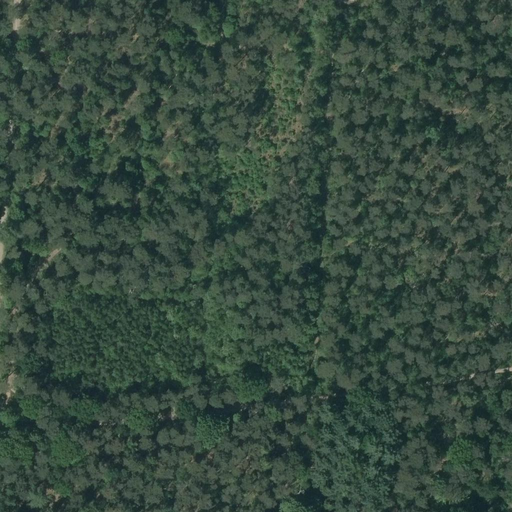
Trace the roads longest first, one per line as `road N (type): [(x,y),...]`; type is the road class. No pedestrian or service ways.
road 1 (track): [(10,424),(196,416),(511,367)]
road 2 (track): [(310,406),(305,381),(335,0)]
road 3 (track): [(83,32),(76,192),(20,348),(10,424)]
road 4 (track): [(18,0),(0,241)]
